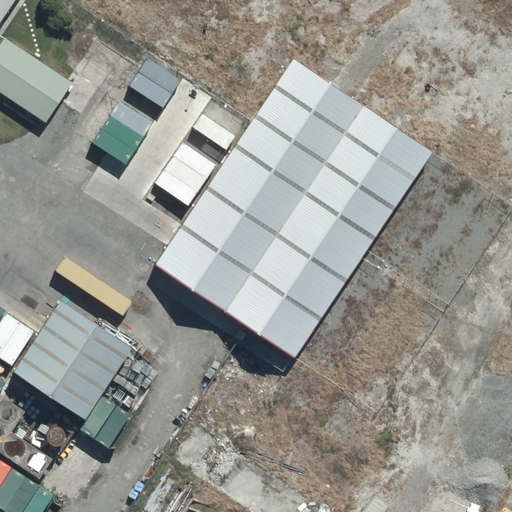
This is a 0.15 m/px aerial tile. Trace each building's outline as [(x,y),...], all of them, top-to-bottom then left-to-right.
[(0,0),(0,28),(19,0),(0,0)] [(288,33),(144,258),(281,345),(425,119),(288,33)] [(132,351),(60,305),(14,376),(86,423),(132,351)] [(29,428),(20,421),(24,416),(3,402),(0,406),(0,459),(38,484),(51,464),(24,445),(29,437),(25,434),(29,428)] [(0,470),(0,506),(6,511),(14,498),(32,510),(41,496),(0,470)]
